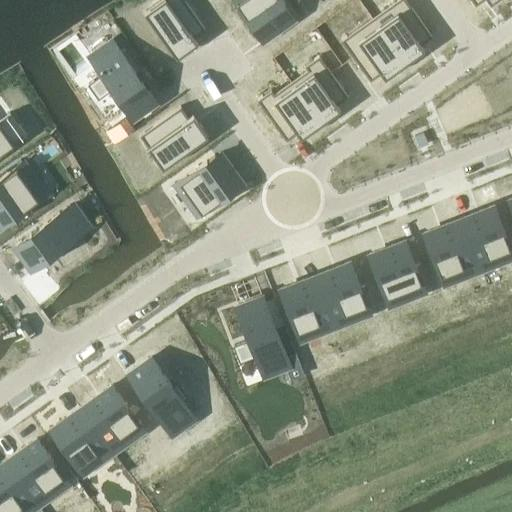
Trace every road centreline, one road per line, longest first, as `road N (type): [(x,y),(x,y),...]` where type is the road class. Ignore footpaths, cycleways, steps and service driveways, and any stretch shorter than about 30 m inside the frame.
road 1 (residential): [(277,222),(182,264),(53,356)]
road 2 (residential): [(511,137),(277,222)]
road 3 (residential): [(285,190),(481,46)]
road 4 (residential): [(227,57),(208,70),(285,190)]
